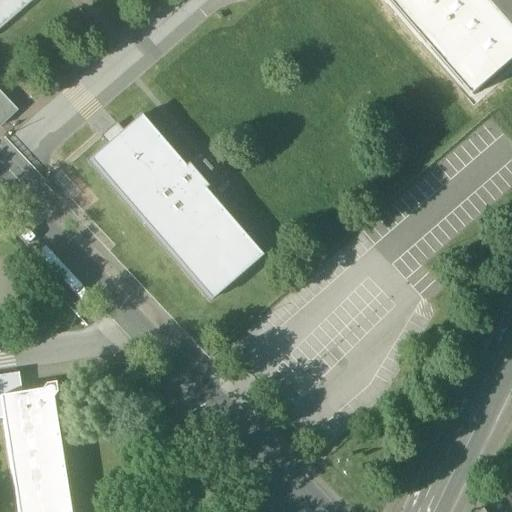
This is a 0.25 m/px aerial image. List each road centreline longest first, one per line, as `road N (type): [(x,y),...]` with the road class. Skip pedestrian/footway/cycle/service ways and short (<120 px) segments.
road 1 (unclassified): [(315,511),(0,183)]
road 2 (tertiary): [(432,511),(511,342)]
